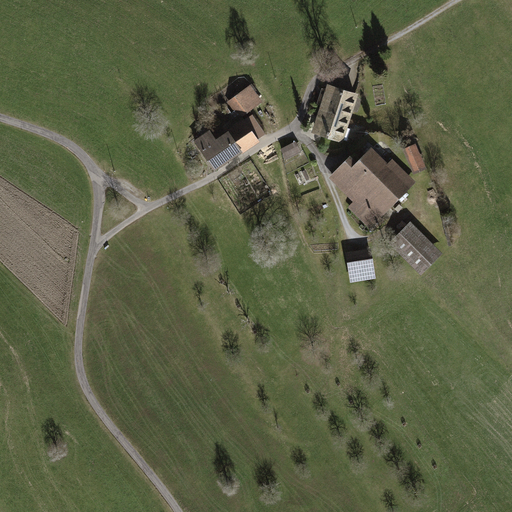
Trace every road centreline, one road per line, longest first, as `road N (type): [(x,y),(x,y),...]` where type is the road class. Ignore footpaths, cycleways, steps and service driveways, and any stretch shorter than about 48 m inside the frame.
road 1 (unclassified): [(179,511),(82,378),(79,330),(100,191),(95,173),(62,142),(0,119)]
road 2 (track): [(294,130),(321,160),(358,238),(376,238),(404,215),(427,224)]
